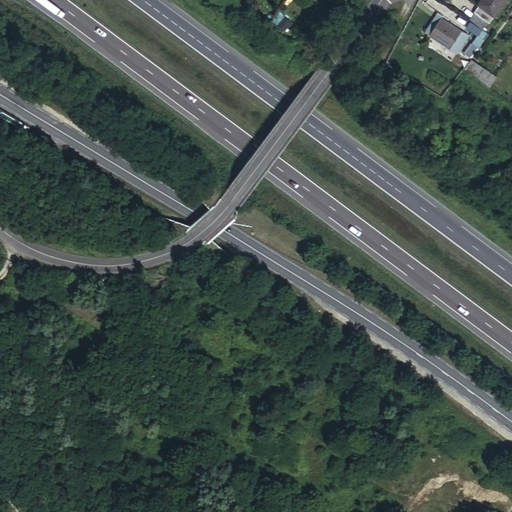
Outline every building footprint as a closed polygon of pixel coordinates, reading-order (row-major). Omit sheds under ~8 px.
[(506,0),(481,0),(477,5),(479,6),(474,13),(475,14),(470,20),(483,30),(487,24),(488,24),(506,0)] [(428,36),(448,49),(449,49),(460,32),(439,18),(428,36)] [(486,34),(469,23),(465,29),(482,40),(486,34)] [(444,55),(451,61),(460,67),(464,61),(449,49),(448,49),(444,55)] [(464,68),(489,87),(496,77),(471,60),(464,68)]
